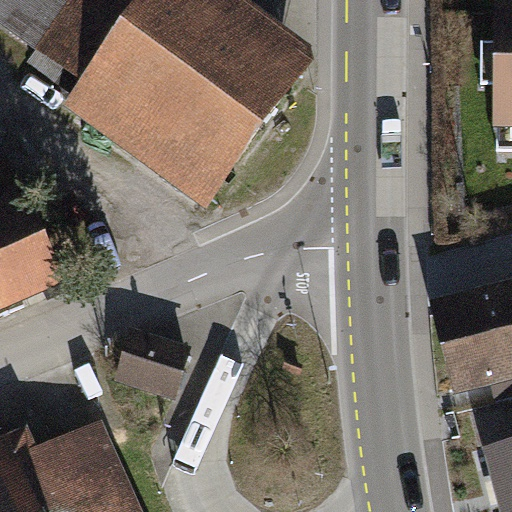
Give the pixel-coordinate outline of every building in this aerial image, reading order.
[(77,0),(0,0),(0,23),(40,53),(79,1),(77,0)] [(77,0),(79,1),(40,53),(92,91),(219,184),(296,80),(295,79),(187,0),(77,0)] [(236,0),(187,0),(295,79),(312,57),(236,0)] [(511,12),(499,13),(498,128),(511,128),(511,12)] [(219,184),(92,91),(74,115),(202,208),(219,184)] [(0,304),(58,278),(29,211),(0,223),(0,304)] [(511,294),(442,313),(461,388),(511,374),(511,294)] [(171,398),(186,355),(134,337),(119,380),(171,398)] [(511,511),(511,406),(459,421),(483,511),(511,511)] [(12,473),(29,511),(127,511),(94,436),(12,473)] [(29,511),(12,473),(0,478),(0,511),(29,511)]
